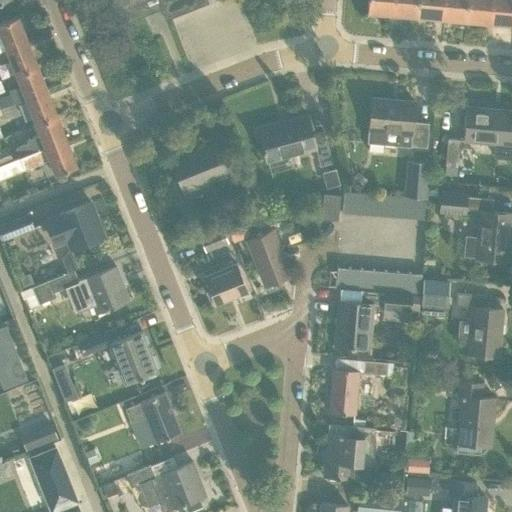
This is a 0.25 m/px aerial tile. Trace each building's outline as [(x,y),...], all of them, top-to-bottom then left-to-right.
[(106,0),(116,24),(143,13),(150,10),(146,0),(106,0)] [(156,0),(163,18),(206,1),(206,0),(156,0)] [(367,0),(367,12),(392,14),(392,0),(367,0)] [(416,16),(417,0),(392,0),(392,14),(416,16)] [(417,0),(416,16),(441,18),(442,0),(417,0)] [(465,20),(467,0),(442,0),(441,18),(465,20)] [(467,0),(465,20),(490,22),(491,0),(467,0)] [(511,0),(491,0),(490,22),(511,24),(511,0)] [(0,50),(7,48),(29,39),(19,14),(0,21),(0,31),(2,36),(0,36),(0,50)] [(38,64),(29,39),(7,48),(16,73),(38,64)] [(15,103),(17,103),(27,99),(48,90),(38,64),(16,73),(21,85),(9,90),(10,93),(0,97),(0,108),(0,109),(15,103)] [(36,123),(58,114),(48,90),(27,99),(36,123)] [(370,141),(428,147),(431,123),(415,121),(417,101),(374,97),(370,141)] [(15,103),(0,109),(4,119),(18,113),(15,103)] [(493,157),(511,158),(511,109),(469,106),(466,140),(495,142),(493,157)] [(18,148),(21,156),(67,138),(58,114),(36,123),(41,135),(29,139),(31,143),(18,148)] [(316,147),(321,165),(333,162),(325,130),(313,134),(308,115),(288,120),(288,124),(260,132),(268,160),(316,147)] [(447,165),(458,166),(461,138),(449,137),(447,165)] [(67,138),(21,156),(0,164),(0,178),(25,168),(42,161),(48,176),(56,172),(77,164),(67,138)] [(185,191),(232,172),(221,145),(193,156),(191,152),(172,160),(179,178),(168,183),(181,214),(192,209),(185,191)] [(0,149),(0,163),(13,159),(8,146),(0,149)] [(408,180),(406,197),(428,199),(429,195),(430,185),(432,164),(420,163),(419,181),(408,180)] [(447,165),(446,173),(458,173),(458,166),(447,165)] [(336,168),(324,171),(329,187),(340,183),(336,168)] [(349,184),(359,192),(363,186),(354,178),(349,184)] [(430,185),(429,195),(438,195),(438,186),(430,185)] [(439,211),(466,213),(467,209),(482,211),(480,236),(466,235),(464,255),(483,257),(486,263),(500,264),(504,259),(508,259),(511,219),(511,212),(494,211),(495,199),(468,197),(468,191),(441,188),(439,211)] [(344,212),(427,219),(428,199),(406,197),(345,192),(344,212)] [(322,217),(337,219),(340,196),(324,194),(322,217)] [(99,237),(93,219),(97,217),(91,202),(46,220),(56,244),(67,239),(71,248),(84,243),(89,246),(98,242),(98,237),(99,237)] [(304,206),(285,214),(288,221),(307,214),(304,206)] [(0,224),(0,230),(3,239),(35,227),(29,213),(0,224)] [(234,241),(249,235),(243,221),(228,226),(234,241)] [(200,240),(205,253),(228,244),(222,230),(200,240)] [(247,240),(265,284),(291,273),(274,230),(247,240)] [(204,275),(215,304),(247,291),(236,263),(234,264),(232,259),(227,261),(226,259),(209,265),(212,272),(204,275)] [(79,282),(67,286),(77,311),(95,304),(98,312),(126,301),(118,283),(123,281),(117,266),(79,281),(79,282)] [(338,285),(421,292),(422,274),(339,267),(338,285)] [(57,296),(55,291),(67,286),(79,282),(79,281),(74,269),(32,286),(35,294),(39,303),(57,296)] [(32,286),(29,277),(21,281),(24,289),(32,286)] [(423,304),(447,305),(449,282),(424,280),(423,304)] [(339,300),(336,344),(369,347),(372,307),(385,308),(384,318),(411,321),(411,310),(419,311),(420,296),(361,291),(360,302),(339,300)] [(458,292),(457,304),(473,306),(472,320),(471,335),(469,352),(500,354),(504,308),(485,307),(486,294),(458,292)] [(31,307),(39,303),(35,294),(27,297),(31,307)] [(0,329),(0,364),(9,388),(26,381),(4,328),(0,329)] [(110,344),(125,382),(157,369),(142,330),(110,343),(106,332),(79,342),(84,354),(110,344)] [(364,360),(363,372),(387,375),(388,362),(364,360)] [(53,368),(58,380),(69,375),(64,364),(53,368)] [(330,411),(355,413),(359,371),(334,368),(330,411)] [(484,392),(506,393),(507,374),(484,374),(484,392)] [(491,444),(495,397),(482,396),(484,383),(458,381),(457,394),(461,394),(458,441),(461,442),(460,451),(478,453),(483,451),(486,448),(488,444),(491,444)] [(165,392),(141,402),(142,403),(126,410),(141,448),(181,432),(165,392)] [(51,424),(37,430),(42,444),(57,438),(51,424)] [(394,443),(396,428),(365,426),(354,425),(351,424),(350,434),(328,432),(324,476),(358,478),(361,483),(371,483),(375,480),(376,470),(372,466),(374,442),(394,443)] [(413,432),(416,441),(424,438),(421,430),(413,432)] [(277,441),(276,476),(286,476),(287,442),(277,441)] [(55,447),(29,457),(51,511),(77,501),(55,447)] [(94,448),(86,451),(91,463),(99,460),(94,448)] [(416,472),(417,458),(409,457),(408,471),(416,472)] [(151,465),(126,475),(131,488),(150,480),(162,511),(163,511),(185,503),(188,511),(203,506),(199,497),(202,496),(195,478),(199,477),(193,461),(156,476),(151,465)] [(406,493),(423,495),(425,478),(408,476),(406,493)] [(107,497),(118,493),(113,480),(102,485),(107,497)] [(473,496),(474,482),(450,480),(449,493),(455,494),(453,511),(484,511),(485,497),(473,496)] [(401,511),(403,498),(361,495),(359,511),(401,511)] [(80,511),(77,503),(55,511),(80,511)] [(347,511),(348,505),(322,503),(320,511),(347,511)]
